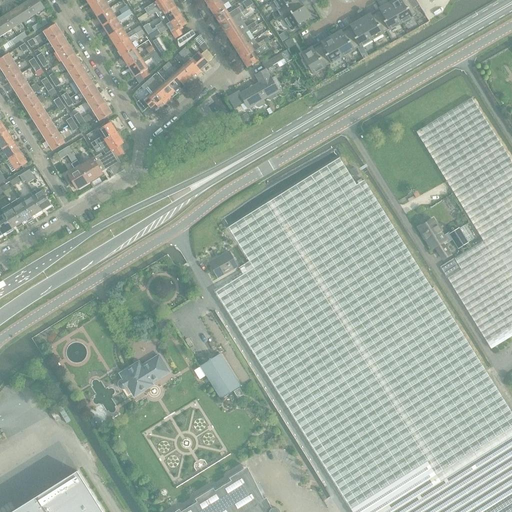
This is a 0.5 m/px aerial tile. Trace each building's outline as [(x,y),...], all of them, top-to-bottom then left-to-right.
[(38,0),(29,0),(25,3),(33,15),(44,9),(38,0)] [(101,0),(90,7),(97,17),(109,9),(106,3),(111,0),(101,0)] [(155,0),(156,1),(144,9),(147,14),(169,0),(155,0)] [(171,0),(169,0),(147,14),(149,16),(155,12),(156,12),(159,18),(164,14),(176,7),(171,0)] [(204,0),(210,8),(222,0),(204,0)] [(222,0),(210,8),(215,17),(226,10),(223,5),(230,0),(222,0)] [(273,0),(271,2),(280,16),(300,4),(297,0),(273,0)] [(407,0),(395,0),(389,4),(391,5),(401,23),(416,14),(407,0)] [(25,3),(15,10),(23,22),(33,15),(25,3)] [(298,25),(299,27),(306,23),(305,21),(310,17),(304,7),(302,8),(300,4),(280,16),(289,30),(298,25)] [(215,17),(220,25),(245,10),(244,9),(242,5),(228,13),(226,10),(215,17)] [(386,31),(401,23),(391,5),(386,8),(385,6),(375,12),(386,31)] [(126,7),(119,11),(122,15),(124,14),(129,10),(127,6),(126,7)] [(157,25),(155,26),(158,31),(159,29),(181,16),(176,7),(164,14),(159,18),(162,22),(157,25)] [(220,25),(226,34),(244,23),(241,17),(249,13),(246,8),(244,9),(245,10),(220,25)] [(109,9),(97,17),(103,27),(116,19),(109,9)] [(12,29),(23,22),(15,10),(4,16),(12,29)] [(116,19),(103,27),(109,37),(122,29),(118,23),(131,14),(132,14),(129,10),(124,14),(122,15),(116,19)] [(386,31),(375,12),(365,17),(366,19),(361,22),(372,40),(386,31)] [(0,32),(2,35),(12,29),(4,16),(0,18),(0,32)] [(159,29),(158,31),(160,34),(169,28),(175,39),(182,34),(179,29),(186,24),(181,16),(159,29)] [(371,40),(361,22),(360,20),(351,26),(352,28),(347,30),(357,48),(371,40)] [(231,42),(255,28),(257,26),(255,23),(247,28),(244,23),(226,34),(231,42)] [(43,32),(50,42),(62,35),(55,24),(43,32)] [(231,42),(236,50),(254,39),(252,35),(257,32),(255,28),(231,42)] [(122,29),(109,37),(116,47),(128,39),(136,34),(134,30),(126,35),(122,29)] [(347,30),(346,29),(336,34),(337,36),(332,39),(342,56),(357,48),(347,30)] [(282,42),(290,37),(286,31),(278,36),(282,42)] [(128,39),(116,47),(122,57),(135,49),(131,43),(139,38),(138,37),(137,34),(136,34),(128,39)] [(199,47),(204,53),(209,49),(200,34),(195,39),(201,46),(199,47)] [(50,42),(56,52),(68,44),(62,35),(50,42)] [(328,65),(342,56),(331,37),(322,42),(322,44),(317,47),(328,65)] [(36,44),(32,39),(27,42),(31,48),(36,44)] [(239,61),(265,45),(268,43),(266,39),(257,44),(254,39),(236,50),(240,56),(237,57),(239,61)] [(28,49),(25,44),(20,47),(23,52),(28,49)] [(56,52),(62,62),(74,54),(68,44),(56,52)] [(151,46),(145,49),(148,54),(154,50),(152,45),(151,46)] [(268,49),(265,45),(239,61),(241,63),(243,61),(247,67),(258,61),(256,57),(268,49)] [(313,73),(328,65),(317,47),(313,50),(312,48),(302,54),(305,60),(303,61),(307,68),(309,67),(313,73)] [(135,49),(122,57),(128,67),(141,59),(135,49)] [(141,59),(128,67),(135,77),(140,74),(143,79),(150,74),(146,69),(147,69),(144,63),(153,57),(157,63),(161,61),(154,50),(148,54),(149,54),(141,59)] [(187,63),(182,68),(191,78),(196,74),(198,76),(201,73),(199,71),(190,60),(186,56),(182,51),(179,54),(187,63)] [(287,51),(281,54),(284,60),(286,63),(292,60),(287,51)] [(37,57),(40,62),(45,59),(42,53),(37,57)] [(199,53),(190,60),(199,71),(208,63),(199,53)] [(0,59),(0,68),(2,72),(15,64),(20,61),(17,57),(12,60),(8,54),(0,59)] [(62,62),(68,72),(80,64),(74,54),(62,62)] [(274,65),(284,60),(281,54),(263,64),(266,70),(268,68),(274,65)] [(29,62),(32,67),(37,63),(34,58),(29,62)] [(49,64),(45,59),(40,62),(43,67),(49,64)] [(41,69),(37,63),(32,67),(36,72),(41,69)] [(169,63),(165,66),(183,85),(191,78),(182,68),(177,72),(169,63)] [(2,72),(9,82),(21,74),(15,64),(2,72)] [(68,72),(75,82),(87,74),(80,64),(68,72)] [(171,78),(166,82),(177,95),(185,88),(183,85),(165,66),(162,68),(171,78)] [(265,70),(255,75),(260,83),(257,84),(265,98),(266,97),(268,99),(270,100),(275,97),(275,95),(274,93),(278,91),(270,77),(269,77),(265,70)] [(49,76),(52,82),(58,78),(54,73),(49,76)] [(9,82),(15,92),(27,84),(21,74),(9,82)] [(75,82),(81,91),(93,84),(87,74),(75,82)] [(152,77),(149,80),(168,102),(177,95),(166,82),(161,87),(152,77)] [(41,81),(45,86),(50,83),(47,78),(41,81)] [(61,84),(58,78),(52,82),(56,87),(61,84)] [(165,106),(168,102),(149,80),(141,87),(144,90),(147,87),(153,94),(145,101),(151,109),(156,105),(158,107),(163,103),(165,106)] [(53,89),(50,83),(45,86),(48,92),(53,89)] [(33,93),(27,84),(15,92),(21,101),(33,93)] [(81,91),(87,101),(99,94),(93,84),(81,91)] [(239,91),(228,97),(235,109),(240,106),(239,103),(243,101),(248,108),(255,104),(256,107),(258,107),(265,104),(265,102),(263,99),(265,98),(257,84),(240,93),(239,91)] [(27,111),(40,103),(45,100),(41,95),(36,98),(33,93),(21,101),(27,111)] [(62,96),(65,101),(70,98),(67,93),(62,96)] [(87,101),(93,111),(105,104),(99,94),(87,101)] [(54,101),(57,106),(62,103),(59,98),(54,101)] [(74,104),(70,98),(65,101),(69,107),(74,104)] [(511,161),(472,98),(416,133),(478,233),(484,242),(455,259),(462,271),(448,279),(469,313),(491,350),(492,349),(511,337),(511,161)] [(46,113),(40,103),(27,111),(34,121),(46,113)] [(66,109),(62,103),(57,106),(61,112),(66,109)] [(111,113),(105,104),(93,111),(100,121),(111,113)] [(52,123),(46,113),(34,121),(40,131),(52,123)] [(74,116),(77,121),(83,118),(79,113),(74,116)] [(246,113),(240,117),(242,122),(249,118),(246,113)] [(66,121),(70,126),(75,123),(72,118),(66,121)] [(86,124),(83,118),(77,121),(81,127),(86,124)] [(40,131),(46,141),(59,133),(52,123),(40,131)] [(78,129),(75,123),(70,126),(73,132),(78,129)] [(102,136),(91,143),(93,148),(105,141),(117,133),(110,123),(98,130),(102,136)] [(0,136),(0,145),(3,150),(14,142),(8,132),(0,136)] [(65,143),(59,133),(46,141),(52,151),(65,143)] [(105,141),(93,148),(96,153),(108,146),(111,150),(111,151),(113,150),(114,153),(117,156),(123,152),(119,145),(123,143),(117,133),(105,141)] [(83,137),(68,147),(72,153),(87,144),(83,137)] [(3,150),(9,159),(20,152),(14,142),(3,150)] [(68,147),(58,153),(61,159),(67,155),(72,164),(77,161),(72,153),(68,147)] [(111,151),(108,153),(114,164),(119,161),(117,156),(114,153),(113,150),(111,151)] [(11,172),(15,169),(27,162),(20,152),(9,159),(5,162),(11,172)] [(101,153),(80,166),(90,182),(103,174),(101,170),(105,168),(105,170),(114,164),(107,153),(102,156),(101,153)] [(243,275),(215,292),(351,509),(427,461),(440,482),(511,436),(511,493),(482,511),(511,511),(511,413),(433,288),(432,289),(364,180),(356,185),(339,158),(228,228),(249,261),(253,268),(243,275)] [(69,176),(67,178),(70,183),(73,181),(78,189),(90,182),(80,166),(77,161),(72,164),(75,169),(68,173),(69,176)] [(27,183),(35,178),(30,170),(20,176),(24,183),(26,181),(27,183)] [(19,177),(10,182),(13,187),(22,182),(19,177)] [(6,184),(0,188),(3,193),(9,189),(6,184)] [(35,190),(30,193),(41,211),(51,205),(42,190),(37,194),(35,190)] [(20,198),(32,217),(41,211),(30,193),(21,199),(20,198)] [(20,198),(10,204),(22,223),(32,217),(20,198)] [(0,210),(3,215),(3,214),(12,229),(22,223),(10,204),(0,210)] [(3,215),(0,216),(0,231),(2,235),(12,229),(3,214),(3,215)] [(451,255),(445,247),(444,245),(453,240),(459,249),(475,239),(466,225),(451,235),(449,232),(444,235),(442,231),(443,231),(439,225),(438,225),(434,219),(420,228),(433,249),(439,245),(440,248),(438,249),(444,260),(451,255)] [(223,257),(210,264),(218,278),(237,267),(229,252),(222,255),(223,257)] [(446,276),(459,268),(453,259),(441,267),(446,276)] [(249,261),(239,268),(243,275),(253,268),(249,261)] [(201,367),(194,371),(199,380),(206,376),(207,378),(221,399),(234,392),(238,398),(244,395),(239,388),(241,387),(221,354),(201,367)] [(160,378),(170,373),(159,356),(151,361),(151,362),(136,371),(133,367),(121,374),(124,379),(120,382),(119,384),(119,386),(120,388),(122,389),(125,389),(129,387),(135,396),(152,385),(151,383),(160,378)] [(61,406),(57,408),(67,423),(70,421),(61,406)] [(54,409),(49,412),(55,421),(60,419),(54,409)] [(427,461),(351,509),(352,511),(482,511),(511,493),(511,436),(440,482),(427,461)] [(280,511),(280,510),(277,508),(274,507),(272,508),(267,497),(264,499),(248,467),(230,478),(232,481),(215,491),(214,488),(196,499),(198,502),(181,511),(180,510),(176,511),(280,511)] [(103,511),(78,472),(12,511),(103,511)]
